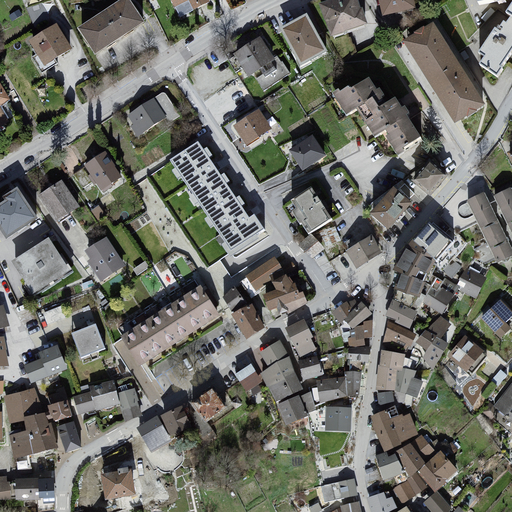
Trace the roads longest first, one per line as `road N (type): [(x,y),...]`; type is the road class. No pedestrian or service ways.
road 1 (residential): [(63,511),(67,470),(329,299)]
road 2 (residential): [(171,63),(329,299)]
road 3 (residential): [(366,511),(357,483),(382,329),(381,297),(367,275)]
road 4 (residential): [(367,275),(471,168),(511,101)]
road 5 (residential): [(171,63),(0,171)]
road 6 (residential): [(275,0),(171,63)]
